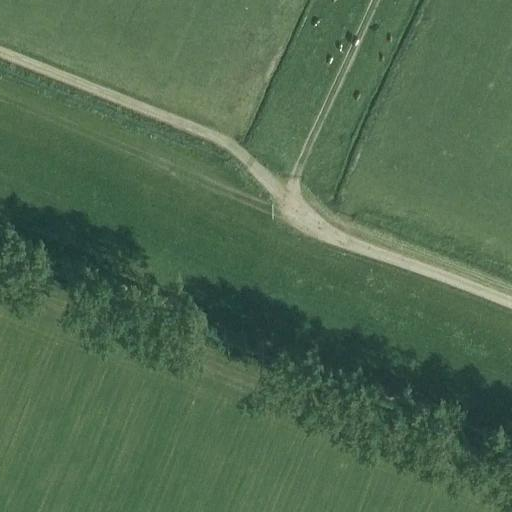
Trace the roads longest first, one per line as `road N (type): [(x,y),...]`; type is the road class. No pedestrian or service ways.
road 1 (track): [(0,165),(511,370)]
road 2 (track): [(283,196),(229,143),(0,52)]
road 3 (track): [(511,304),(322,235),(283,196)]
road 4 (track): [(283,196),(373,0)]
